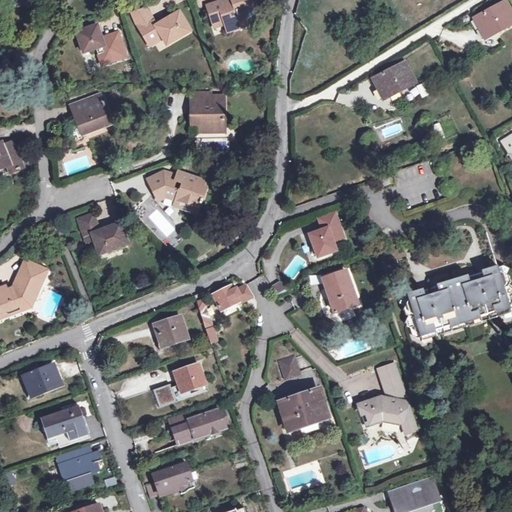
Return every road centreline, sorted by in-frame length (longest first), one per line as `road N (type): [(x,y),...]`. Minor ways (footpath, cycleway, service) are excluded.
road 1 (residential): [(476,0),(281,109)]
road 2 (residential): [(276,511),(242,412),(263,302)]
road 3 (residential): [(42,202),(38,55),(64,0)]
road 4 (residential): [(84,332),(140,511)]
road 5 (tertiary): [(244,260),(84,332)]
road 6 (tertiary): [(281,109),(282,173),(244,260)]
